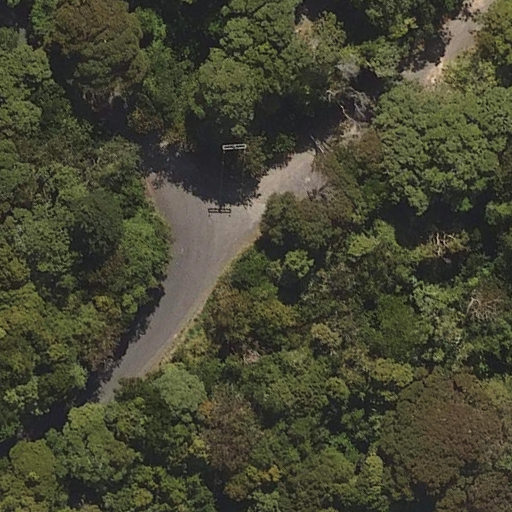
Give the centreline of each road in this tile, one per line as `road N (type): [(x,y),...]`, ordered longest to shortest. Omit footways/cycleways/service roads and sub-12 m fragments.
road 1 (unclassified): [(0,9),(129,94),(179,163),(191,225),(177,285),(140,339),(91,391),(33,425),(0,432)]
road 2 (track): [(478,0),(455,34),(318,145),(191,225)]
